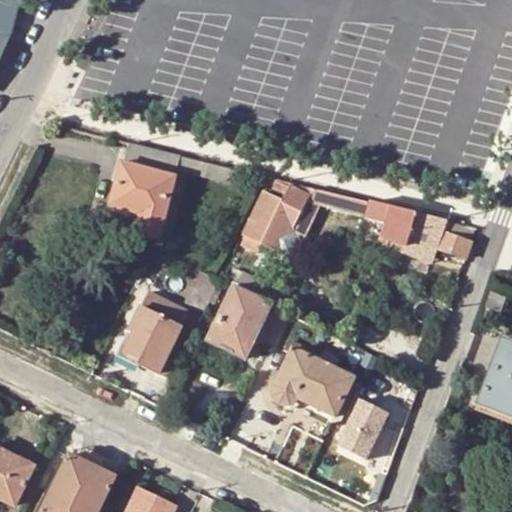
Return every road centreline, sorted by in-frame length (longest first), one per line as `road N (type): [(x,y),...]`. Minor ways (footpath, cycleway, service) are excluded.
road 1 (residential): [(387,511),(511,175)]
road 2 (residential): [(306,511),(0,363)]
road 3 (residential): [(0,139),(70,0)]
